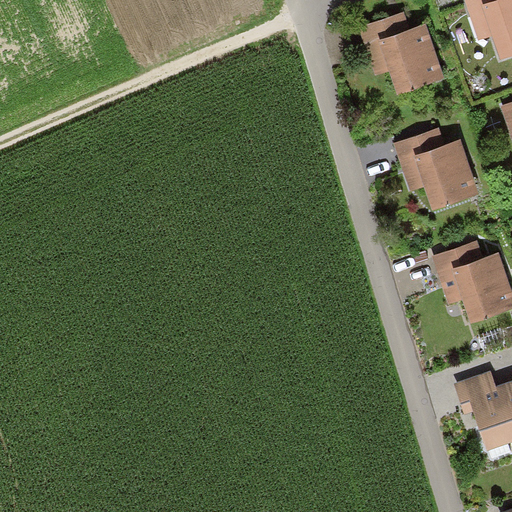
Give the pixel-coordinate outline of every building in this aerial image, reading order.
[(511,0),(462,0),(477,40),(491,35),(500,61),(511,56),(511,0)] [(406,11),(358,27),(374,75),(389,70),(397,96),(446,80),(428,26),(413,31),(406,11)] [(511,102),(500,107),(511,141),(511,102)] [(439,130),(395,146),(411,190),(425,185),(434,211),(479,195),(460,143),(446,148),(439,130)] [(482,237),(432,254),(449,303),(465,298),(471,316),(511,303),(511,282),(500,246),(486,250),(482,237)] [(490,366),(456,378),(467,408),(477,405),(489,440),(511,431),(511,373),(495,380),(490,366)] [(511,511),(511,503),(498,509),(499,511),(511,511)]
